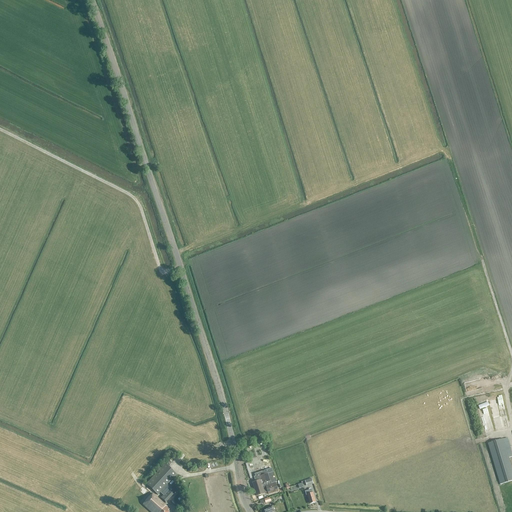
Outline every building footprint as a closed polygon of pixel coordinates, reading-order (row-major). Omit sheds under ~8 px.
[(493,426),(491,414),(488,414),(486,405),(483,406),(488,424),(489,427),(493,426)] [(511,453),(507,438),(503,439),(488,443),(502,489),(506,488),(504,484),(511,481),(511,469),(509,458),(511,457),(511,453)] [(185,450),(178,457),(181,459),(187,452),(185,450)] [(165,502),(175,492),(167,485),(177,475),(165,464),(146,484),(158,495),(160,493),(163,495),(160,498),(165,502)] [(257,481),(252,483),(253,483),(254,486),(254,487),(255,490),(257,496),(268,492),(269,494),(272,493),(273,493),(272,493),(276,492),(278,491),(275,483),(277,482),(273,472),(272,468),(254,474),(257,481)] [(310,504),(316,502),(312,489),(305,492),(306,495),(307,495),(310,504)] [(168,511),(167,511),(169,509),(152,493),(145,501),(143,504),(150,511),(168,511)]
